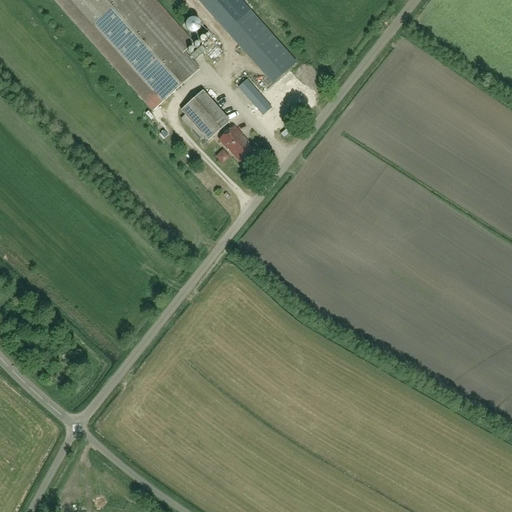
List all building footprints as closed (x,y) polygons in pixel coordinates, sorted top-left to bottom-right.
[(194,43),(155,0),(71,0),(164,104),(200,71),(184,52),(194,43)] [(203,30),(195,20),(184,30),(193,40),(203,30)] [(238,93),(236,94),(242,108),(258,101),(246,75),(232,81),(238,93)] [(204,94),(181,113),(209,145),(231,126),(204,94)] [(255,152),(247,143),(247,141),(235,128),(220,141),(229,151),(229,150),(241,164),(255,152)] [(97,503),(104,498),(99,490),(91,496),(97,503)]
